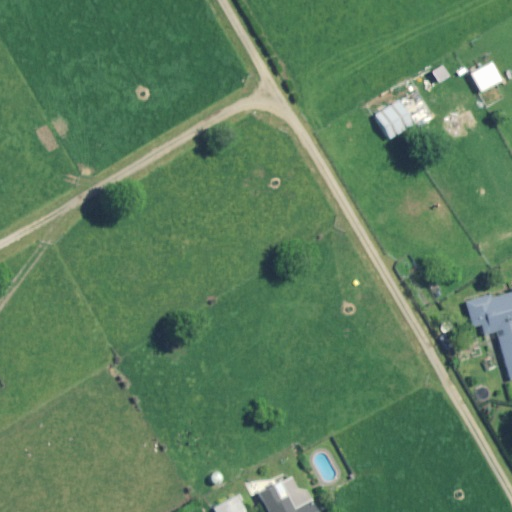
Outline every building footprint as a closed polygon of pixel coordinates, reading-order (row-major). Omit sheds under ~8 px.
[(498,81),(488,63),(467,74),(477,92),(498,81)] [(410,125),(396,101),(372,116),(386,140),(410,125)] [(511,178),(511,168),(509,160),(498,164),(504,181),(511,178)] [(511,287),(510,289),(511,292),(489,299),(488,295),(462,303),(470,328),(478,325),(481,335),(492,332),(506,380),(511,377),(511,287)] [(291,510),(277,483),(255,495),(264,511),(310,511),(306,503),(291,510)] [(241,511),(233,496),(210,508),(212,511),(241,511)]
